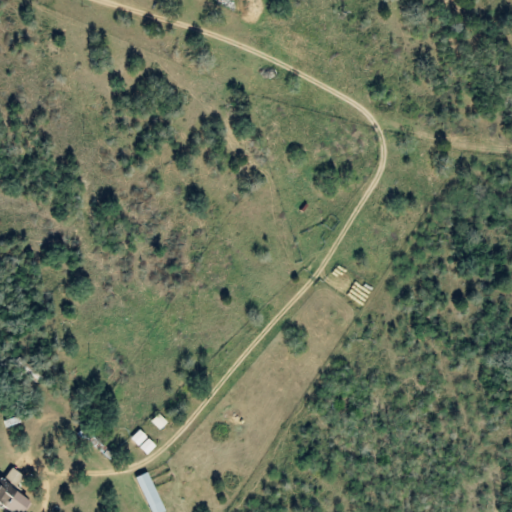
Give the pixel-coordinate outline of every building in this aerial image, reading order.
[(152,422),(161,432),(169,423),(160,414),(152,422)] [(148,456),(157,446),(140,430),(131,440),(148,456)] [(25,477),(13,469),(7,479),(19,487),(25,477)] [(138,478),(152,511),(166,511),(150,473),(138,478)] [(26,511),(32,502),(0,482),(0,503),(14,511),(26,511)]
